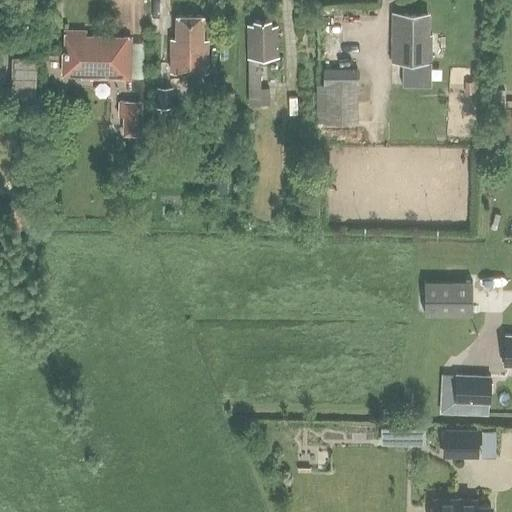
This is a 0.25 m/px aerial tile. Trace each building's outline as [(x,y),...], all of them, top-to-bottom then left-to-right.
[(207,70),(207,37),(202,36),(203,13),(177,12),(177,35),(172,36),(172,69),(207,70)] [(393,12),(392,60),(402,60),(430,61),(431,34),(426,34),(427,13),(393,12)] [(252,24),(247,24),(248,55),(278,55),(277,23),(272,24),(271,18),(252,19),(252,24)] [(129,77),(130,35),(85,34),(85,29),(65,29),(65,70),(82,70),(82,76),(129,77)] [(430,61),(402,60),(402,85),(430,86),(430,61)] [(37,124),(38,65),(14,65),(13,123),(37,124)] [(316,84),(315,122),(348,123),(349,84),(357,84),(358,68),(324,68),(324,84),(316,84)] [(465,83),(465,95),(475,94),(475,82),(465,83)] [(172,87),(156,87),(156,107),(171,107),(172,87)] [(219,93),(219,126),(234,126),(234,93),(219,93)] [(142,101),(118,100),(118,116),(123,116),(122,135),(141,135),(142,101)] [(489,140),(511,141),(511,115),(490,115),(489,140)] [(214,179),(214,194),(227,194),(227,179),(214,179)] [(24,201),(5,209),(12,228),(31,221),(24,201)] [(426,314),(471,314),(471,282),(426,282),(426,314)] [(489,404),(491,375),(455,374),(453,403),(489,404)] [(431,442),(430,424),(406,426),(407,443),(431,442)] [(444,431),(444,455),(477,455),(477,431),(444,431)] [(431,509),(430,511),(490,511),(491,506),(476,506),(476,500),(434,500),(434,510),(431,509)]
